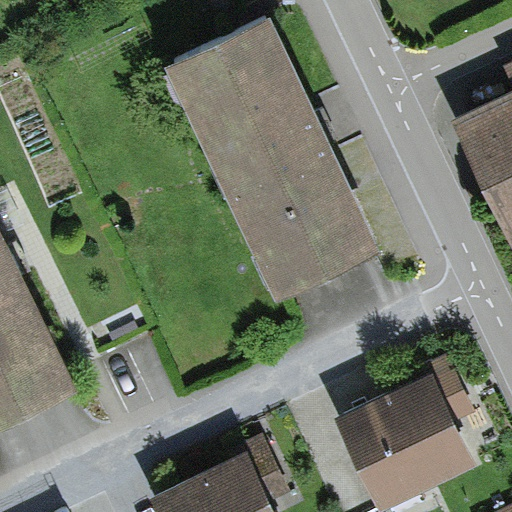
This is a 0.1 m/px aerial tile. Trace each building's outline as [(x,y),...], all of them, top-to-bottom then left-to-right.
[(278,279),(384,229),(274,0),(260,0),(166,45),(278,279)] [(511,77),(452,106),(511,233),(511,52),(505,56),(511,71),(511,77)] [(0,409),(80,370),(0,205),(0,409)] [(338,405),(382,496),(479,450),(461,412),(476,404),(449,347),(433,355),(435,359),(338,405)] [(152,483),(164,511),(285,511),(277,494),(293,487),(265,427),(249,434),(251,438),(152,483)]
